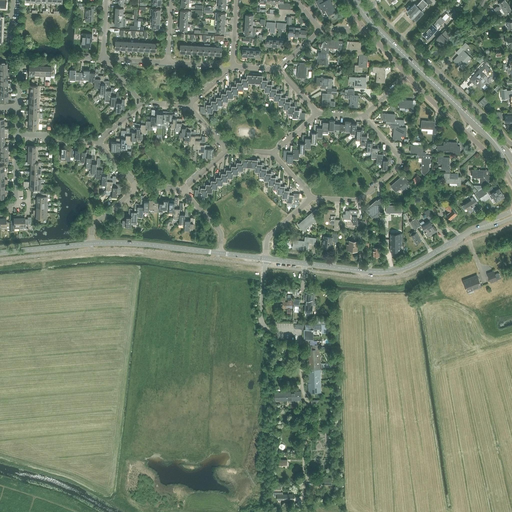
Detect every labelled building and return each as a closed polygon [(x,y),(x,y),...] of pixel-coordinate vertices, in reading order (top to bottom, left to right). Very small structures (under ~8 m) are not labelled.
[(279,9),(282,9),(282,3),(284,3),(283,0),(273,0),(273,3),(273,4),(273,5),(276,5),(276,3),(279,3),(279,9)] [(323,11),(326,10),(328,15),(335,12),(332,4),(330,0),(327,0),(323,2),(322,0),(317,0),(316,1),(318,6),(319,9),(322,7),(323,11)] [(414,4),(407,11),(410,14),(410,15),(411,14),(411,15),(413,16),(413,17),(416,20),(423,12),(422,11),(428,4),(424,0),(421,0),(416,6),(414,4)] [(498,3),(500,6),(498,7),(497,6),(493,9),(496,12),(499,10),(502,8),(508,4),(505,0),(498,0),(500,2),(498,3)] [(511,9),(508,4),(502,8),(499,10),(502,14),(504,13),(505,14),(511,9)] [(116,7),(115,14),(123,14),(124,5),(118,5),(118,8),(116,7)] [(86,8),(85,20),(93,21),(94,9),(95,9),(95,6),(89,6),(89,9),(86,8)] [(450,15),(454,19),(459,14),(455,10),(450,15)] [(425,36),(426,35),(428,38),(445,20),(441,16),(436,21),(436,22),(433,25),(432,24),(425,31),(425,32),(424,32),(423,34),(424,35),(425,36)] [(160,22),(152,22),(152,19),(151,19),(150,28),(160,29),(160,22)] [(282,29),(279,29),(276,29),(279,29),(278,34),(281,34),(281,32),(281,29),(285,29),(286,23),(283,23),(282,29)] [(439,41),(443,45),(445,47),(448,44),(445,42),(446,41),(446,42),(447,41),(446,41),(447,40),(447,39),(450,36),(445,30),(442,34),(441,34),(436,39),(437,39),(436,41),(437,42),(439,41)] [(92,40),(92,34),(82,34),(81,47),(90,47),(91,40),(92,40)] [(321,47),(321,50),(329,51),(329,48),(338,49),(338,47),(339,47),(339,52),(343,52),(343,41),(338,41),(327,40),(326,40),(326,41),(325,41),(324,42),(323,42),(323,43),(322,43),(322,44),(321,45),(321,46),(321,47)] [(357,49),(357,52),(363,53),(364,49),(360,49),(360,42),(347,41),(347,49),(357,49)] [(461,47),(464,50),(469,46),(465,42),(461,47)] [(471,58),(463,50),(460,47),(456,52),(459,55),(454,60),(463,69),(466,66),(465,64),(471,58)] [(329,51),(321,50),(321,53),(318,53),(318,65),(326,65),(327,54),(329,54),(329,51)] [(363,53),(357,52),(357,55),(359,55),(359,65),(355,65),(355,72),(362,72),(363,67),(367,67),(367,58),(365,58),(365,55),(363,55),(363,53)] [(492,70),(486,65),(489,63),(485,60),(483,62),(478,67),(480,69),(471,79),(473,82),(475,80),(477,81),(476,82),(481,87),(487,81),(488,83),(495,76),(493,73),(491,71),(492,70)] [(45,62),(45,76),(55,76),(55,71),(54,71),(54,67),(51,66),(51,64),(47,64),(48,62),(45,62)] [(309,67),(309,64),(300,63),(300,65),(298,65),(298,77),(305,78),(306,67),(309,67)] [(506,67),(503,67),(503,70),(505,70),(506,70),(506,69),(507,69),(507,70),(508,73),(511,73),(511,76),(511,75),(511,66),(510,66),(509,66),(506,67)] [(377,73),(376,82),(384,82),(385,71),(384,71),(384,68),(373,67),(373,72),(377,73)] [(75,80),(80,80),(80,73),(76,72),(76,70),(70,69),(69,80),(75,80)] [(89,81),(95,82),(95,76),(98,76),(99,69),(96,69),(95,73),(90,72),(89,79),(89,81)] [(80,80),(89,81),(89,79),(90,72),(90,70),(84,70),(84,73),(80,73),(80,80)] [(247,75),(247,73),(245,73),(245,77),(247,77),(247,79),(248,79),(248,83),(249,83),(255,83),(255,79),(253,79),(253,75),(252,75),(252,73),(250,73),(250,75),(247,75)] [(265,79),(265,74),(263,74),(263,76),(262,75),(260,75),(260,74),(258,74),(252,73),(252,75),(253,75),(253,79),(255,79),(255,83),(260,84),(261,84),(262,80),(263,78),(265,79)] [(94,87),(100,87),(100,85),(100,84),(100,82),(103,82),(103,80),(104,76),(98,76),(95,76),(95,82),(94,87)] [(245,78),(242,78),(242,77),(241,77),(240,77),(240,81),(242,81),(242,83),(243,83),(242,86),(244,86),(248,87),(249,83),(248,83),(248,79),(247,79),(247,77),(245,77),(245,78)] [(317,77),(317,85),(320,85),(322,85),(322,88),(325,88),(327,88),(327,91),(337,92),(337,89),(332,88),(332,79),(329,79),(329,78),(323,78),(321,78),(317,77)] [(349,81),(355,82),(354,87),(365,88),(366,77),(362,77),(362,78),(349,77),(349,81)] [(269,79),(267,78),(267,80),(265,80),(265,79),(263,78),(262,80),(261,84),(260,84),(260,88),(265,88),(266,88),(266,84),(267,84),(267,82),(269,83),(269,79)] [(99,96),(105,96),(105,93),(106,91),(106,90),(106,88),(107,88),(109,88),(109,81),(103,80),(103,82),(100,82),(100,84),(100,85),(100,87),(99,96)] [(238,90),(239,90),(243,91),(244,86),(242,86),(243,83),(242,83),(242,81),(240,81),(240,82),(237,82),(237,81),(235,80),(235,85),(237,85),(237,86),(238,86),(238,90)] [(266,88),(265,88),(264,92),(269,92),(270,92),(271,88),(272,88),(272,87),(274,87),(274,80),(272,80),(272,84),(269,84),(269,83),(267,82),(267,84),(266,84),(266,88)] [(233,94),(238,94),(239,90),(238,90),(238,86),(237,86),(237,85),(235,85),(235,86),(232,86),(232,84),(230,84),(230,88),(232,89),(232,90),(233,90),(232,94),(233,94)] [(277,87),(277,88),(274,88),(274,87),(272,87),(272,88),(271,88),(270,92),(269,92),(269,96),(270,96),(269,98),(274,99),(274,96),(275,96),(275,93),(276,93),(276,92),(278,92),(279,87),(277,87)] [(105,101),(110,102),(111,99),(111,98),(111,97),(111,96),(111,94),(111,93),(114,94),(114,88),(111,88),(111,90),(107,90),(106,90),(106,91),(105,93),(105,96),(105,101)] [(227,97),(228,98),(233,98),(233,94),(232,94),(233,90),(232,90),(232,89),(230,88),(230,90),(227,89),(227,88),(225,88),(225,92),(227,92),(227,94),(228,94),(227,97)] [(507,89),(501,89),(502,99),(507,99),(507,98),(509,98),(511,98),(511,106),(511,94),(511,95),(511,91),(507,91),(507,89)] [(274,96),(274,99),(274,101),(278,101),(280,101),(280,97),(281,97),(281,95),(283,96),(284,91),(281,91),(281,93),(278,93),(278,92),(276,92),(276,93),(275,93),(275,96),(274,96)] [(323,93),(322,105),(334,106),(335,101),(331,101),(331,94),(337,95),(337,92),(327,91),(327,94),(323,93)] [(110,107),(116,107),(116,105),(116,103),(116,102),(116,99),(119,100),(120,92),(117,92),(117,96),(112,96),(111,96),(111,97),(111,98),(111,99),(110,102),(110,107)] [(223,101),(223,104),(228,104),(228,98),(227,97),(228,94),(227,94),(227,92),(225,92),(225,93),(222,93),(222,92),(220,92),(219,96),(221,96),(221,98),(222,98),(222,101),(223,101)] [(345,92),(344,98),(350,98),(350,107),(357,107),(358,96),(354,96),(354,93),(348,92),(345,92)] [(217,105),(218,105),(223,105),(223,104),(223,101),(222,101),(222,98),(221,98),(221,96),(219,96),(219,97),(217,97),(217,95),(215,95),(214,100),(216,100),(216,101),(217,101),(217,105)] [(285,100),(288,100),(288,96),(286,96),(285,97),(283,97),(283,96),(281,95),(281,97),(280,97),(280,101),(278,101),(278,105),(283,105),(284,105),(284,101),(285,101),(285,100)] [(212,109),(213,109),(218,109),(218,105),(217,105),(217,101),(216,101),(216,100),(214,100),(214,101),(211,100),(212,97),(210,97),(209,103),(211,103),(211,105),(212,105),(212,109)] [(478,104),(482,107),(488,102),(484,98),(478,104)] [(116,105),(116,107),(115,111),(124,111),(125,99),(122,99),(122,102),(116,102),(116,103),(116,105)] [(292,100),(290,100),(290,101),(288,101),(288,100),(285,100),(285,101),(284,101),(284,105),(283,105),(283,109),(288,109),(289,109),(289,106),(290,106),(290,104),(292,104),(292,100)] [(412,111),(411,113),(415,113),(415,104),(412,104),(413,100),(400,100),(399,108),(409,108),(408,111),(412,111)] [(295,106),(292,105),(292,104),(290,104),(290,106),(289,106),(289,109),(288,109),(288,115),(292,116),(292,113),(293,114),(294,110),(295,110),(295,108),(297,109),(297,102),(295,101),(294,104),(295,104),(295,106)] [(207,112),(211,113),(213,113),(213,109),(212,109),(212,105),(211,105),(211,103),(209,103),(209,104),(206,104),(206,103),(204,103),(204,107),(206,107),(206,108),(207,108),(207,110),(207,112)] [(297,109),(295,108),(295,110),(294,110),(293,114),(292,113),(292,116),(292,118),(298,118),(298,116),(298,114),(299,114),(299,113),(301,113),(302,109),(300,108),(300,110),(297,110),(297,109)] [(157,126),(157,125),(164,125),(164,122),(165,111),(159,111),(158,113),(154,113),(155,110),(152,110),(151,115),(153,115),(155,115),(155,116),(156,116),(156,121),(158,121),(157,126)] [(174,114),(170,114),(171,112),(165,111),(164,122),(164,125),(170,126),(170,122),(172,122),(172,117),(174,117),(174,116),(175,116),(177,117),(178,111),(175,111),(174,114)] [(382,114),(381,118),(383,118),(383,121),(387,121),(387,124),(391,124),(397,125),(399,125),(399,124),(403,124),(403,119),(395,119),(395,114),(384,113),(382,113),(382,114)] [(157,128),(157,126),(158,121),(156,121),(156,116),(155,116),(155,115),(153,115),(153,117),(146,116),(146,118),(148,119),(148,118),(150,119),(150,120),(151,120),(151,125),(153,125),(152,127),(157,128)] [(170,126),(175,127),(175,126),(177,127),(177,121),(178,121),(178,120),(180,121),(182,121),(182,119),(175,118),(175,116),(174,116),(174,117),(172,117),(172,122),(170,122),(170,126)] [(152,129),(152,127),(153,125),(151,125),(151,120),(150,120),(150,119),(148,118),(148,119),(148,120),(141,120),(141,122),(143,122),(145,122),(145,123),(146,123),(146,129),(148,129),(152,129)] [(175,131),(180,131),(181,131),(181,126),(183,126),(183,125),(184,125),(186,125),(187,123),(179,123),(180,121),(178,120),(178,121),(177,121),(177,127),(175,126),(175,127),(175,131)] [(323,131),(328,131),(328,129),(329,122),(323,122),(323,120),(320,120),(320,125),(323,125),(323,128),(323,131),(322,136),(323,137),(323,131)] [(333,129),(340,130),(340,124),(335,123),(335,121),(329,120),(329,122),(328,129),(328,131),(329,131),(333,131),(333,129)] [(433,134),(437,134),(438,125),(435,125),(435,121),(422,120),(421,128),(433,129),(433,134)] [(344,132),(350,132),(350,130),(351,130),(351,124),(351,122),(345,121),(345,124),(340,124),(340,130),(344,130),(344,132)] [(142,136),(143,132),(141,132),(141,127),(140,127),(140,126),(138,126),(136,126),(136,124),(136,123),(132,122),(131,127),(131,129),(133,130),(133,129),(135,130),(135,131),(136,131),(136,136),(137,136),(142,136)] [(147,133),(148,129),(146,129),(146,123),(145,123),(145,122),(143,122),(143,124),(136,124),(136,126),(138,126),(140,126),(140,127),(141,127),(141,132),(143,132),(147,133)] [(350,134),(356,135),(356,133),(356,130),(356,127),(359,127),(360,122),(357,122),(357,124),(351,124),(351,130),(350,130),(350,132),(350,133),(350,134)] [(322,139),(323,137),(322,136),(323,131),(323,128),(317,127),(317,124),(314,124),(314,130),(317,130),(317,133),(317,136),(317,139),(322,139)] [(391,124),(391,127),(394,127),(393,138),(400,139),(401,136),(406,136),(406,128),(398,128),(399,125),(397,125),(391,124)] [(180,135),(184,135),(186,135),(186,130),(187,130),(188,129),(189,129),(191,130),(191,127),(184,127),(184,125),(183,125),(183,126),(181,126),(181,131),(180,131),(180,135)] [(137,140),(137,136),(136,136),(136,131),(135,131),(135,130),(133,129),(133,130),(131,129),(131,127),(126,127),(126,131),(126,133),(128,133),(130,133),(130,134),(131,134),(131,140),(132,140),(137,140)] [(191,127),(191,130),(189,129),(188,129),(187,130),(186,130),(186,135),(184,135),(184,142),(189,143),(189,140),(189,139),(190,140),(191,134),(192,134),(194,134),(196,134),(196,128),(191,127)] [(357,142),(361,143),(361,139),(361,136),(362,136),(362,133),(365,133),(365,127),(362,127),(362,130),(356,130),(356,133),(356,135),(356,141),(357,142)] [(132,144),(132,140),(131,140),(131,134),(130,134),(130,133),(128,133),(126,133),(126,131),(122,130),(121,135),(121,137),(123,137),(125,137),(125,138),(126,138),(126,143),(127,143),(131,144),(132,144)] [(317,143),(317,142),(316,142),(317,139),(317,136),(317,133),(311,133),(311,130),(308,130),(308,135),(311,135),(311,138),(311,141),(311,144),(317,145),(317,143)] [(361,146),(366,146),(366,145),(367,142),(367,139),(370,139),(370,133),(367,133),(367,136),(362,136),(361,136),(361,139),(361,143),(361,146)] [(189,144),(193,144),(195,144),(195,139),(197,139),(197,138),(198,138),(200,138),(201,136),(193,136),(194,134),(192,134),(191,134),(190,140),(189,139),(189,140),(189,143),(189,144)] [(310,147),(311,147),(311,141),(311,138),(305,138),(305,135),(303,134),(302,140),(305,141),(305,143),(305,147),(305,152),(305,148),(310,149),(310,147)] [(193,148),(198,148),(200,148),(200,143),(201,143),(201,142),(203,142),(205,143),(205,136),(202,136),(202,140),(198,140),(198,138),(197,138),(197,139),(195,139),(195,144),(193,144),(194,144),(193,148)] [(127,150),(127,143),(126,143),(126,138),(125,138),(125,137),(123,137),(123,139),(116,138),(116,140),(118,141),(118,140),(120,141),(120,142),(121,142),(121,147),(122,147),(122,150),(127,150)] [(366,152),(372,153),(372,151),(371,151),(372,147),(372,148),(372,145),(375,145),(375,139),(373,139),(372,142),(367,142),(366,145),(366,146),(366,152)] [(110,150),(122,151),(122,150),(122,147),(121,147),(121,142),(120,142),(120,141),(118,140),(118,141),(118,142),(111,142),(110,150)] [(304,152),(305,152),(305,147),(305,143),(299,143),(300,140),(297,140),(296,146),(299,146),(299,149),(299,152),(299,158),(299,154),(304,154),(304,152)] [(198,152),(203,153),(203,152),(204,152),(205,147),(206,147),(206,146),(207,147),(210,147),(210,145),(203,144),(203,142),(201,142),(201,143),(200,143),(200,148),(198,148),(198,152)] [(457,146),(457,142),(444,142),(444,145),(437,146),(437,151),(444,151),(444,150),(453,150),(453,152),(455,153),(460,154),(460,146),(457,146)] [(298,158),(299,158),(299,152),(299,149),(293,148),(294,145),(291,145),(290,151),(293,151),(293,154),(293,157),(293,163),(293,159),(298,159),(298,158)] [(371,158),(377,158),(377,157),(377,153),(377,151),(380,151),(381,145),(378,145),(378,148),(372,148),(372,147),(371,151),(372,151),(372,153),(371,158)] [(419,152),(419,155),(425,155),(425,152),(422,152),(422,145),(411,145),(411,152),(419,152)] [(203,152),(203,153),(202,157),(213,157),(213,154),(213,151),(213,149),(207,149),(207,147),(206,146),(206,147),(205,147),(204,152),(203,152)] [(61,160),(67,160),(71,161),(71,157),(70,157),(71,151),(67,151),(67,148),(61,148),(61,152),(59,152),(58,160),(61,160)] [(70,157),(71,157),(75,157),(80,158),(81,149),(81,148),(78,148),(78,149),(75,149),(75,150),(72,150),(72,152),(71,151),(70,157)] [(80,158),(80,160),(86,161),(86,157),(86,155),(89,155),(90,150),(87,150),(87,152),(81,151),(81,149),(80,158)] [(291,163),(293,163),(293,157),(293,154),(293,151),(290,151),(284,150),(284,159),(287,160),(287,162),(291,163)] [(377,163),(382,164),(382,163),(382,159),(383,159),(383,156),(386,157),(386,151),(383,151),(383,154),(377,153),(377,157),(377,158),(377,163)] [(85,168),(91,169),(91,167),(91,166),(91,163),(92,163),(92,161),(95,161),(95,155),(92,155),(92,158),(86,157),(86,161),(85,168)] [(432,156),(425,155),(419,155),(418,158),(422,158),(421,172),(424,175),(427,172),(427,170),(429,170),(429,163),(430,163),(430,159),(432,159),(432,156)] [(438,167),(438,171),(446,171),(450,171),(450,169),(449,169),(449,158),(444,158),(443,157),(443,156),(438,155),(438,161),(442,162),(442,164),(442,167),(438,167)] [(382,163),(382,164),(382,168),(388,168),(388,163),(391,163),(391,157),(386,157),(383,156),(383,159),(382,159),(382,163)] [(242,157),(240,157),(240,161),(242,161),(241,163),(242,163),(242,167),(243,167),(247,167),(248,167),(248,163),(247,163),(248,159),(247,159),(247,157),(246,157),(245,157),(245,159),(242,159),(242,157)] [(260,162),(260,159),(259,158),(258,158),(257,158),(257,160),(255,160),(255,158),(254,158),(253,158),(252,158),(251,158),(248,158),(247,157),(247,159),(248,159),(247,163),(248,163),(248,167),(255,168),(256,168),(256,164),(258,164),(258,162),(260,162)] [(91,174),(96,174),(96,172),(96,169),(97,169),(97,166),(100,166),(100,158),(97,158),(97,164),(92,163),(91,163),(91,166),(91,167),(91,169),(91,172),(91,174)] [(237,162),(237,161),(235,161),(235,165),(236,165),(236,166),(237,166),(237,170),(238,170),(243,171),(243,167),(242,167),(242,163),(241,163),(242,161),(240,161),(240,162),(237,162)] [(255,168),(255,172),(260,172),(261,172),(261,168),(262,168),(262,167),(264,167),(264,163),(262,163),(262,164),(260,164),(260,162),(258,162),(258,164),(256,164),(256,168),(255,168)] [(233,174),(238,174),(238,170),(237,170),(237,166),(236,166),(236,165),(235,165),(235,166),(232,166),(232,164),(231,164),(230,164),(229,168),(231,169),(231,170),(232,170),(232,174),(233,174)] [(96,178),(101,178),(102,178),(102,175),(102,172),(105,173),(105,167),(102,166),(102,169),(97,169),(96,169),(96,172),(96,174),(96,178)] [(260,172),(259,179),(264,179),(264,176),(265,176),(266,173),(267,173),(267,172),(269,172),(269,167),(267,167),(267,168),(264,168),(264,167),(262,167),(262,168),(261,168),(261,172),(260,172)] [(228,178),(233,178),(233,174),(232,174),(232,170),(231,170),(231,169),(229,168),(229,170),(227,169),(227,168),(225,168),(224,172),(226,172),(226,174),(227,174),(227,178),(228,178)] [(473,170),(472,178),(481,178),(481,184),(486,184),(486,182),(487,184),(488,183),(489,177),(489,174),(484,174),(484,170),(473,170)] [(224,172),(224,173),(221,173),(222,172),(220,171),(219,176),(221,176),(221,177),(222,177),(221,181),(223,181),(228,182),(228,178),(227,178),(227,174),(226,174),(226,172),(224,172)] [(273,172),(271,171),(271,173),(269,173),(268,173),(269,172),(267,172),(267,173),(266,173),(265,176),(264,176),(264,179),(264,180),(269,181),(270,181),(270,177),(271,177),(271,176),(273,176),(273,172)] [(444,172),(443,180),(446,180),(446,183),(457,183),(457,185),(461,185),(461,177),(458,177),(458,173),(450,173),(450,171),(446,171),(446,173),(444,172)] [(101,186),(107,186),(107,184),(107,181),(107,178),(110,178),(111,172),(108,172),(108,175),(102,175),(102,178),(101,178),(101,186)] [(217,185),(218,185),(222,185),(223,181),(221,181),(222,177),(221,177),(221,176),(219,176),(219,177),(216,177),(216,175),(214,175),(214,179),(216,179),(216,181),(217,181),(217,185)] [(411,180),(416,185),(422,179),(417,175),(411,180)] [(276,177),(274,177),(273,177),(273,176),(271,176),(271,177),(270,177),(270,181),(269,181),(269,185),(273,185),(274,185),(275,181),(276,181),(276,180),(278,180),(278,176),(276,176),(276,177)] [(403,180),(401,177),(390,186),(396,192),(400,188),(404,191),(409,187),(408,185),(410,183),(406,178),(405,179),(403,180)] [(107,192),(112,192),(112,190),(112,187),(113,184),(115,184),(116,184),(116,178),(113,178),(113,181),(107,181),(107,184),(107,186),(106,190),(107,190),(107,192)] [(212,188),(213,189),(217,189),(218,185),(217,185),(217,181),(216,181),(216,179),(214,179),(214,181),(213,180),(211,180),(211,179),(209,179),(209,183),(211,183),(211,185),(212,185),(212,188)] [(273,185),(273,189),(278,190),(279,190),(279,186),(280,186),(280,185),(282,185),(282,180),(280,180),(280,182),(280,181),(278,181),(278,180),(276,180),(276,181),(275,181),(274,185),(273,185)] [(206,184),(206,182),(204,182),(204,187),(206,187),(206,188),(207,188),(206,192),(207,192),(212,193),(213,189),(212,188),(212,185),(211,185),(211,183),(209,183),(209,184),(207,184),(206,184)] [(33,190),(33,193),(40,193),(40,184),(24,184),(24,186),(30,186),(30,190),(33,190)] [(112,190),(112,192),(112,195),(109,198),(110,199),(112,198),(117,198),(118,193),(120,193),(121,184),(118,184),(116,184),(115,184),(113,184),(112,187),(112,190)] [(287,189),(287,185),(285,184),(285,186),(282,186),(282,185),(280,185),(280,186),(279,186),(279,190),(278,190),(278,194),(282,194),(283,194),(283,190),(284,190),(284,189),(287,189)] [(204,188),(201,188),(201,186),(199,186),(199,190),(201,190),(201,192),(202,192),(201,193),(201,196),(202,196),(207,196),(207,192),(206,192),(207,188),(206,188),(206,187),(204,187),(204,188)] [(499,188),(495,191),(492,186),(486,190),(489,195),(491,194),(494,198),(492,199),(494,202),(496,201),(504,196),(499,188)] [(475,193),(476,195),(479,199),(487,193),(483,188),(480,190),(475,193)] [(283,194),(282,194),(281,198),(282,198),(282,200),(286,201),(286,202),(287,202),(287,198),(288,198),(288,196),(287,196),(288,194),(289,195),(289,193),(291,193),(292,189),(290,189),(289,189),(289,190),(287,190),(287,189),(284,189),(284,190),(283,190),(283,194)] [(33,199),(33,201),(47,202),(47,193),(40,193),(33,193),(33,196),(37,196),(37,198),(36,198),(36,199),(33,199)] [(299,198),(299,194),(296,193),(295,193),(294,193),(294,195),(291,194),(291,193),(289,193),(289,195),(288,194),(287,196),(288,196),(288,198),(287,198),(287,202),(292,203),(292,204),(292,203),(293,201),(293,200),(293,199),(294,199),(294,197),(295,197),(299,198)] [(464,205),(462,206),(464,209),(466,208),(470,213),(477,208),(475,205),(474,204),(477,202),(472,195),(472,194),(469,196),(469,197),(471,200),(464,205)] [(149,213),(149,210),(149,208),(149,201),(149,199),(144,199),(144,196),(141,195),(140,204),(143,204),(143,207),(143,210),(143,215),(143,216),(143,212),(149,213)] [(168,213),(174,213),(174,212),(174,208),(174,205),(177,206),(178,197),(175,197),(175,201),(169,200),(169,202),(169,209),(168,209),(168,211),(168,213)] [(366,209),(367,210),(366,211),(372,217),(382,208),(382,200),(381,198),(376,202),(375,202),(366,209)] [(154,211),(159,212),(159,203),(155,203),(155,200),(149,199),(149,201),(149,208),(149,210),(154,210),(154,211)] [(163,210),(168,211),(168,209),(169,209),(169,202),(169,200),(163,200),(163,203),(159,203),(159,212),(163,212),(163,210)] [(143,217),(143,216),(143,215),(143,210),(143,207),(138,207),(138,203),(135,203),(135,209),(138,209),(137,212),(137,215),(138,215),(137,217),(143,217)] [(402,205),(386,205),(386,213),(402,213),(402,205)] [(448,212),(446,214),(450,219),(453,217),(457,214),(449,205),(445,208),(448,212)] [(173,221),(179,221),(179,218),(180,214),(180,211),(183,212),(183,206),(180,206),(180,209),(174,208),(174,212),(174,213),(174,217),(173,221)] [(435,206),(429,209),(433,215),(438,212),(435,206)] [(137,221),(137,217),(138,215),(137,215),(137,212),(132,212),(132,209),(129,209),(129,214),(132,214),(131,217),(132,217),(131,220),(132,220),(131,223),(137,223),(137,221)] [(184,227),(184,223),(185,223),(185,220),(185,217),(188,218),(188,209),(185,209),(185,215),(180,214),(179,218),(179,221),(179,223),(179,227),(184,227)] [(323,221),(331,221),(330,224),(335,224),(335,230),(338,230),(338,229),(340,230),(340,220),(335,220),(335,213),(335,209),(327,209),(327,214),(324,213),(323,221)] [(429,209),(424,212),(428,218),(433,216),(433,215),(429,209)] [(311,213),(298,224),(299,225),(304,230),(313,222),(314,223),(316,221),(317,221),(319,221),(319,210),(313,215),(311,213)] [(357,226),(362,226),(362,221),(362,220),(357,220),(357,210),(349,210),(349,214),(348,214),(348,219),(353,219),(353,224),(357,224),(357,226)] [(46,213),(33,212),(33,214),(36,215),(36,218),(40,218),(40,222),(46,222),(46,213)] [(2,214),(0,214),(1,227),(1,229),(9,229),(9,222),(6,222),(6,218),(2,218),(2,214)] [(20,229),(19,217),(19,214),(16,214),(16,216),(13,216),(13,222),(10,222),(11,231),(14,231),(14,229),(20,229)] [(131,226),(131,223),(132,220),(131,220),(132,217),(131,217),(126,217),(126,214),(123,214),(123,225),(131,226)] [(25,217),(19,217),(20,229),(28,228),(28,224),(31,224),(31,217),(28,217),(28,218),(25,219),(25,217)] [(184,223),(184,227),(184,229),(190,229),(193,229),(194,218),(191,217),(190,221),(185,220),(185,223),(184,223)] [(414,223),(412,220),(411,218),(408,220),(411,225),(414,230),(417,228),(416,227),(416,226),(414,223)] [(416,218),(412,220),(414,223),(416,226),(417,228),(421,226),(416,218)] [(423,221),(420,223),(422,226),(428,235),(436,230),(431,222),(430,221),(425,224),(424,223),(423,221)] [(410,233),(411,236),(416,244),(421,241),(415,230),(410,233)] [(389,253),(399,253),(399,247),(401,247),(401,241),(399,241),(399,233),(389,233),(389,253)] [(329,236),(328,237),(324,237),(323,246),(331,247),(332,241),(337,242),(338,235),(332,234),(332,236),(329,236)] [(317,242),(317,239),(306,237),(305,242),(294,240),(293,248),(308,250),(309,242),(315,243),(315,241),(317,242)] [(350,240),(349,244),(346,244),(346,250),(357,251),(358,241),(350,240)] [(381,256),(381,252),(379,252),(379,248),(373,248),(373,257),(381,256)] [(494,271),(487,274),(491,283),(497,280),(498,281),(501,277),(495,274),(494,271)] [(477,275),(463,281),(467,293),(482,287),(477,275)] [(306,300),(306,305),(305,306),(305,313),(312,314),(313,305),(311,305),(312,300),(314,300),(315,294),(313,293),(306,292),(306,294),(304,294),(304,300),(306,300)] [(288,302),(283,302),(283,308),(288,308),(288,309),(287,309),(287,311),(287,314),(291,314),(291,309),(290,309),(290,308),(292,308),(292,302),(292,300),(292,295),(287,295),(288,300),(288,302)] [(322,331),(329,331),(329,325),(328,325),(315,325),(305,325),(305,329),(304,329),(304,341),(313,340),(313,329),(322,329),(322,331)] [(308,348),(308,364),(320,364),(320,345),(312,345),(312,350),(310,347),(308,348)] [(308,364),(308,378),(321,378),(320,364),(308,364)] [(321,378),(308,378),(309,393),(321,392),(321,378)] [(287,392),(286,392),(287,401),(301,401),(301,391),(288,392),(287,392)] [(287,401),(286,392),(274,392),(275,402),(287,401)] [(312,478),(312,485),(332,485),(332,477),(326,477),(326,476),(323,476),(323,477),(312,478)]
